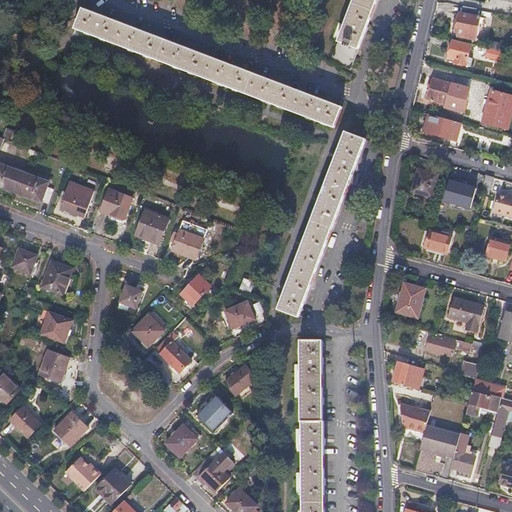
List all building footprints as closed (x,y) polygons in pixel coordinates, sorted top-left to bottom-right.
[(375,0),(352,0),(329,62),(350,70),(375,0)] [(82,10),(74,30),(333,129),(341,108),(82,10)] [(480,21),(459,15),(454,34),(458,35),(457,37),(475,41),(477,30),(482,31),(484,26),(479,25),(480,21)] [(470,46),(451,42),(447,62),(469,67),(471,59),(467,58),(470,46)] [(488,51),(500,54),(502,47),(490,44),(488,51)] [(488,51),(486,51),(484,58),(499,62),(501,54),(500,54),(488,51)] [(469,90),(433,80),(427,101),(446,107),(446,110),(462,115),(469,90)] [(492,103),(489,103),(487,113),(485,113),(481,124),(505,130),(511,103),(511,97),(495,93),(492,103)] [(457,125),(427,116),(423,133),(449,141),(452,130),(455,131),(457,125)] [(365,140),(345,132),(275,309),(295,316),(365,140)] [(0,167),(0,188),(38,203),(45,185),(0,167)] [(417,171),(412,193),(431,198),(438,177),(417,171)] [(488,196),(493,179),(485,177),(480,193),(488,196)] [(448,183),(444,202),(469,209),(474,190),(448,183)] [(93,194),(70,185),(59,210),(83,220),(93,194)] [(130,199),(107,190),(99,211),(122,220),(130,199)] [(511,199),(507,198),(498,195),(493,213),(511,218),(511,199)] [(168,216),(144,207),(133,235),(147,241),(148,239),(158,243),(168,216)] [(203,238),(179,229),(171,250),(195,259),(203,238)] [(429,231),(424,248),(444,253),(448,236),(429,231)] [(491,238),(487,256),(505,261),(511,243),(491,238)] [(36,256),(18,249),(11,267),(29,273),(36,256)] [(71,270),(50,262),(41,287),(62,294),(71,270)] [(210,286),(199,275),(180,294),(191,306),(210,286)] [(253,282),(242,278),(238,288),(249,292),(253,282)] [(397,311),(418,317),(425,290),(405,285),(397,311)] [(142,292),(124,288),(120,308),(138,311),(142,292)] [(485,306),(453,298),(448,317),(468,323),(466,330),(476,333),(478,326),(480,326),(485,306)] [(245,302),(222,311),(230,328),(253,318),(245,302)] [(71,322),(47,312),(39,334),(61,343),(65,331),(67,332),(67,330),(71,322)] [(511,342),(511,313),(511,314),(511,316),(504,314),(501,325),(503,326),(501,336),(511,339),(511,342)] [(162,331),(146,315),(130,331),(147,347),(162,331)] [(171,331),(154,349),(160,354),(158,355),(177,374),(190,361),(171,343),(177,337),(171,331)] [(474,354),(476,345),(434,334),(430,333),(426,347),(431,348),(430,352),(443,355),(444,352),(454,355),(455,349),(474,354)] [(324,511),(322,341),(300,341),(302,511),(324,511)] [(476,375),(472,390),(501,398),(502,398),(505,390),(488,385),(489,379),(482,377),(490,351),(494,352),(495,345),(485,343),(484,347),(481,356),(476,375)] [(474,354),(481,356),(484,347),(476,345),(474,354)] [(65,358),(44,350),(36,374),(56,381),(65,358)] [(469,370),(455,367),(455,369),(476,375),(481,356),(474,354),(471,364),(469,370)] [(455,367),(469,370),(471,364),(457,361),(455,367)] [(394,382),(419,389),(425,369),(399,362),(394,382)] [(243,365),(223,382),(235,396),(255,379),(243,365)] [(18,389),(0,372),(0,403),(2,406),(18,389)] [(499,399),(472,392),(465,415),(475,418),(478,408),(495,412),(499,399)] [(212,394),(194,413),(206,425),(224,406),(212,394)] [(501,398),(491,435),(500,437),(505,420),(508,411),(511,411),(511,400),(502,398),(501,398)] [(408,425),(407,429),(424,433),(424,431),(426,425),(430,411),(400,403),(402,423),(408,425)] [(22,406),(10,419),(27,436),(40,423),(22,406)] [(87,427),(71,412),(54,430),(70,445),(87,427)] [(182,425),(164,443),(179,457),(196,439),(188,431),(182,425)] [(424,431),(459,440),(459,438),(460,434),(426,425),(424,431)] [(192,427),(188,431),(196,439),(200,435),(192,427)] [(459,440),(424,431),(424,433),(420,448),(437,452),(436,454),(449,457),(449,456),(454,457),(459,440)] [(497,450),(500,437),(491,435),(488,448),(497,450)] [(467,440),(459,438),(459,440),(454,457),(451,468),(471,474),(475,459),(469,457),(471,450),(465,448),(467,440)] [(221,451),(212,460),(222,469),(231,460),(221,451)] [(104,469),(86,452),(70,469),(88,486),(104,469)] [(212,460),(198,476),(215,492),(229,476),(222,469),(212,460)] [(511,466),(503,464),(498,485),(511,488),(511,466)] [(130,484),(114,468),(95,487),(112,503),(130,484)] [(238,489),(226,502),(236,511),(249,511),(256,506),(238,489)] [(179,492),(167,505),(174,511),(182,503),(187,507),(191,503),(179,492)] [(134,511),(123,501),(111,511),(134,511)] [(415,511),(417,505),(409,502),(405,511),(415,511)]
